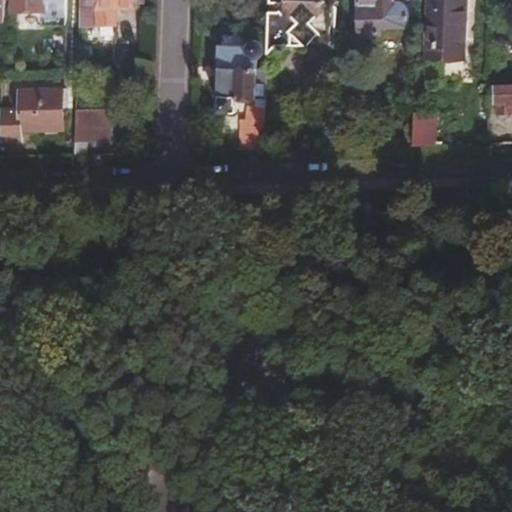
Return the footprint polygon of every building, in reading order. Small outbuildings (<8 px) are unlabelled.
[(41,0),(8,0),(9,12),(41,12),(42,5),(41,0)] [(78,0),(78,8),(97,10),(97,25),(114,26),(114,9),(137,8),(136,0),(78,0)] [(338,0),(277,0),(277,5),(295,4),(295,16),(278,15),(279,56),(286,49),(311,50),(299,37),(309,27),(301,18),(317,8),(327,19),(318,26),(339,52),(338,0)] [(420,16),(420,0),(360,0),(360,35),(391,35),(391,28),(404,29),(405,16),(420,16)] [(468,0),(432,0),(431,60),(465,61),(468,0)] [(268,107),(270,71),(261,71),(261,58),(265,54),(264,49),(261,46),(255,46),(251,51),(222,50),(221,99),(236,101),(235,112),(248,112),(249,99),(256,100),(255,107),(268,107)] [(511,88),(499,88),(498,107),(498,116),(511,116),(511,88)] [(1,124),(1,140),(17,141),(17,131),(61,129),(60,105),(66,105),(65,90),(18,92),(19,109),(1,109),(1,124)] [(76,108),(75,143),(110,143),(110,108),(76,108)] [(415,149),(436,149),(436,113),(417,111),(415,149)] [(370,120),(343,119),(343,150),(371,150),(370,120)] [(248,122),(246,152),(266,152),(267,121),(248,122)] [(340,124),(328,124),(327,143),(339,143),(340,124)] [(382,150),(404,149),(405,132),(383,131),(382,150)] [(125,144),(125,154),(144,153),(143,144),(125,144)]
